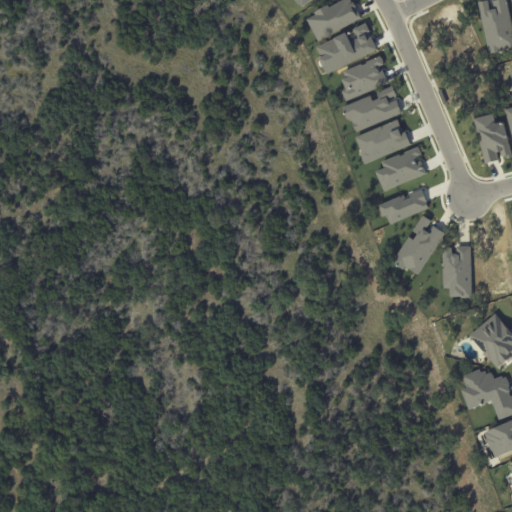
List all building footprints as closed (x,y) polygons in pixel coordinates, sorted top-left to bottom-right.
[(361,20),(351,0),(342,0),(305,17),(316,40),(361,20)] [(491,0),(478,3),(488,53),(511,48),(511,30),(506,0),(491,0)] [(388,84),(381,66),(384,65),(381,56),(340,72),(347,89),(341,91),(345,100),(388,84)] [(356,132),(402,114),(391,87),(373,94),(373,95),(341,107),(347,121),(350,119),(356,132)] [(484,163),(500,160),(511,157),(503,122),(495,124),(493,114),(473,119),(484,163)] [(409,146),(399,119),(354,137),(364,163),(409,146)] [(426,174),(419,156),(421,155),(418,147),(380,162),(383,168),(375,171),(383,191),(426,174)] [(443,232),(430,225),(432,221),(422,215),(411,235),(409,234),(393,262),(419,276),(443,232)] [(470,247),(453,247),(442,248),(443,288),(449,288),(449,298),(471,297),(470,247)] [(511,332),(494,313),(469,336),(498,368),(511,355),(511,332)] [(511,421),(483,431),(493,458),(511,451),(511,421)]
